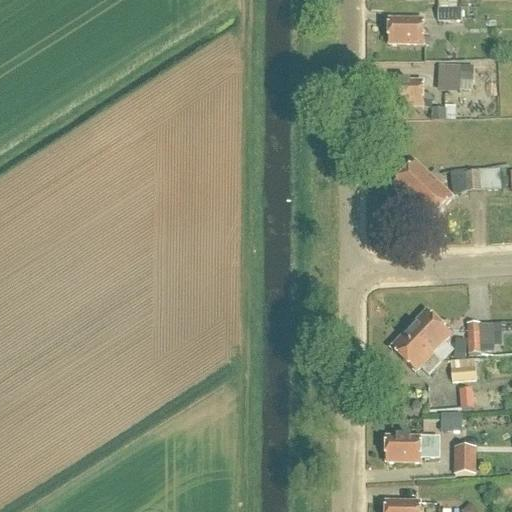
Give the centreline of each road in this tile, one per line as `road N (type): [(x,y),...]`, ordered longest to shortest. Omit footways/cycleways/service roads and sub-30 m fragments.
road 1 (track): [(248,0),(244,511)]
road 2 (residential): [(351,270),(351,0)]
road 3 (residential): [(350,511),(351,270)]
road 4 (residential): [(351,270),(511,262)]
